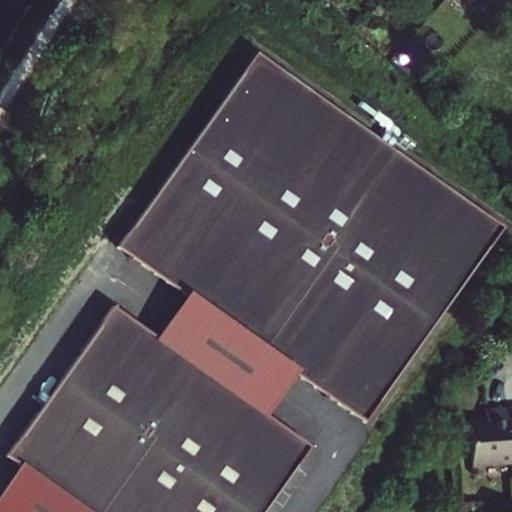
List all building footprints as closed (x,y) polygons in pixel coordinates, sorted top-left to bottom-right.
[(267,61),(126,254),(199,308),(296,379),(370,433),(511,240),(267,61)] [(199,308),(170,348),(266,419),(296,379),(199,308)] [(121,312),(12,461),(25,471),(81,511),(276,511),(317,456),(266,419),(170,348),(121,312)] [(468,463),(509,460),(504,403),(492,404),(493,416),(484,417),(465,419),(468,463)] [(493,416),(492,404),(483,405),(484,417),(493,416)] [(81,511),(25,471),(0,504),(0,511),(81,511)]
